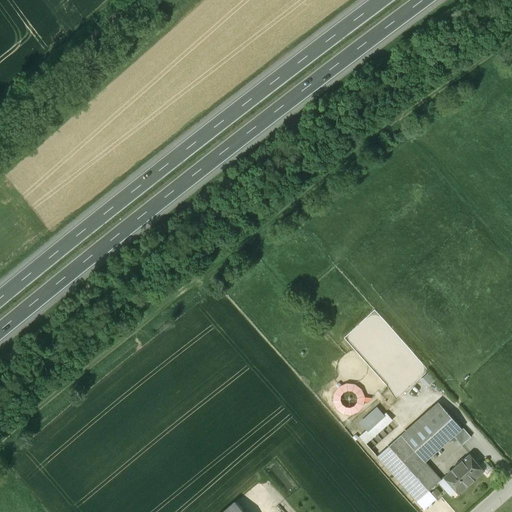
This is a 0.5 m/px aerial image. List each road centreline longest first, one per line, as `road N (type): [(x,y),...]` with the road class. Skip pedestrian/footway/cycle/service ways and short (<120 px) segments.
road 1 (track): [(0,441),(227,253),(511,42)]
road 2 (motorway): [(0,333),(279,108),(429,0)]
road 3 (motorway): [(384,0),(248,96),(0,298)]
road 4 (track): [(115,0),(0,101)]
